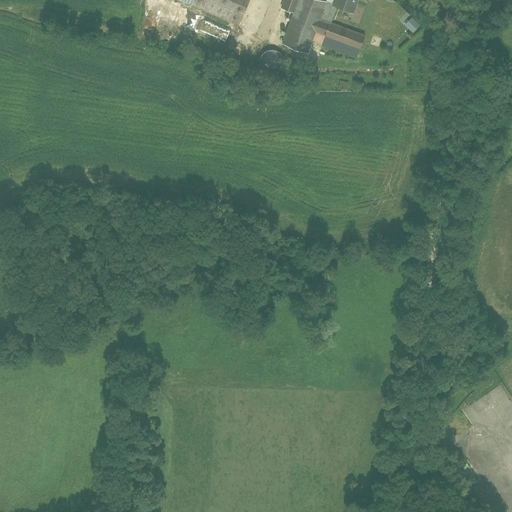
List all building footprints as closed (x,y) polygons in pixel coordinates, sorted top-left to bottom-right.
[(176,0),(238,24),(247,0),(176,0)] [(296,0),(284,37),(307,45),(313,29),(325,33),(322,42),(354,53),(360,34),(331,24),(337,5),(348,9),(351,0),(296,0)] [(202,32),(206,19),(194,16),(190,28),(202,32)] [(281,62),(281,59),(281,56),(279,53),(277,51),(274,50),(271,49),(268,50),(266,51),(263,53),(262,56),(262,59),(262,62),(263,65),(266,67),(268,68),(271,69),(274,68),(277,67),(279,65),(281,62)] [(327,80),(328,90),(353,87),(352,77),(327,80)] [(475,393),(455,405),(465,423),(444,434),(459,462),(467,458),(462,449),(468,446),(463,435),(475,429),(470,421),(485,412),(475,393)]
